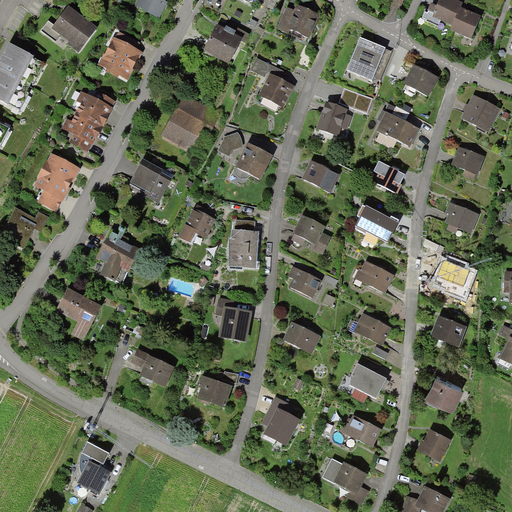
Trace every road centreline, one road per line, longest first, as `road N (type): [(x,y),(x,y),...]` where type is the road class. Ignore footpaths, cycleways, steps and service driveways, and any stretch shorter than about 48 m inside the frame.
road 1 (residential): [(223,473),(259,359),(289,140),(346,6)]
road 2 (residential): [(375,511),(400,419),(422,188),(456,67)]
road 3 (residential): [(194,0),(35,282),(0,316)]
road 4 (residential): [(0,345),(13,362),(121,424),(223,473)]
